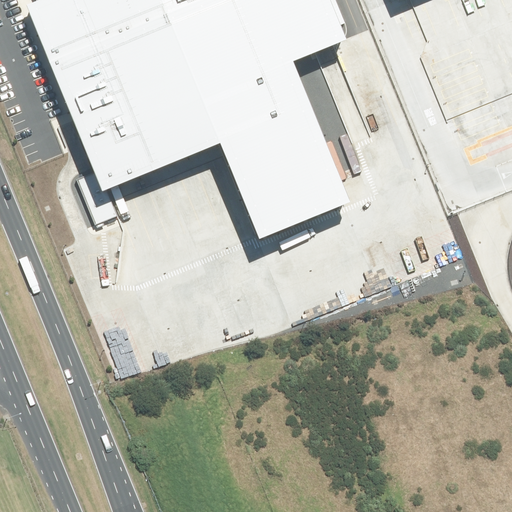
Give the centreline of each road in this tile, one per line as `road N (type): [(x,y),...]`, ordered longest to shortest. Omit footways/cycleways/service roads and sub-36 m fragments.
road 1 (primary): [(0,196),(124,511)]
road 2 (primary): [(72,511),(0,338)]
